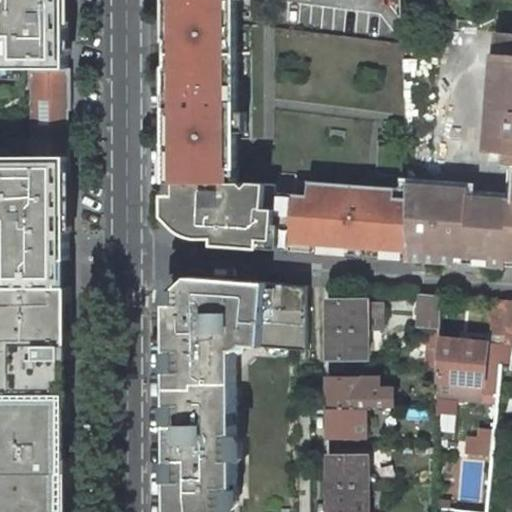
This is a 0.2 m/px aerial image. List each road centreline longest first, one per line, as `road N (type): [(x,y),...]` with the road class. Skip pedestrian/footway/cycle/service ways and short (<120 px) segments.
road 1 (residential): [(127,252),(409,273),(422,282),(511,290)]
road 2 (residential): [(128,511),(127,252)]
road 3 (residential): [(127,252),(126,0)]
road 4 (unknown): [(455,285),(461,38)]
